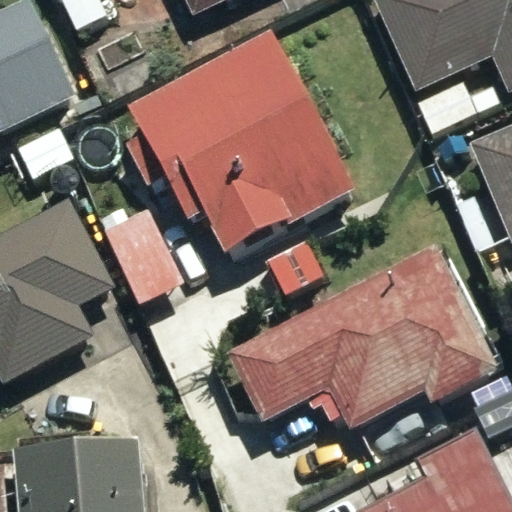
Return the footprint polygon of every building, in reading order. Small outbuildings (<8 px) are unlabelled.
[(0,0),(0,93),(20,133),(75,104),(21,0),(0,0)] [(53,0),(50,2),(69,42),(100,28),(87,0),(53,0)] [(172,0),(188,31),(248,0),(172,0)] [(511,0),(375,0),(362,6),(407,108),(488,73),(503,107),(511,102),(511,0)] [(189,231),(214,278),(345,211),(265,51),(119,124),(176,238),(189,231)] [(425,146),(470,127),(458,96),(412,116),(425,146)] [(465,109),(472,126),(493,117),(486,99),(465,109)] [(68,132),(78,152),(100,141),(91,122),(68,132)] [(9,158),(24,189),(66,168),(51,138),(9,158)] [(511,251),(511,141),(467,161),(507,254),(511,251)] [(442,195),(470,263),(490,256),(461,186),(442,195)] [(0,398),(86,353),(70,323),(109,303),(63,217),(0,249),(0,398)] [(99,245),(133,318),(176,298),(142,225),(99,245)] [(511,387),(449,259),(238,360),(274,436),(313,418),(325,443),(353,429),(375,475),(428,450),(414,419),(434,409),(440,421),(511,387)] [(438,488),(390,511),(511,511),(511,491),(489,446),(432,475),(438,488)] [(9,481),(11,511),(136,511),(133,471),(9,481)]
